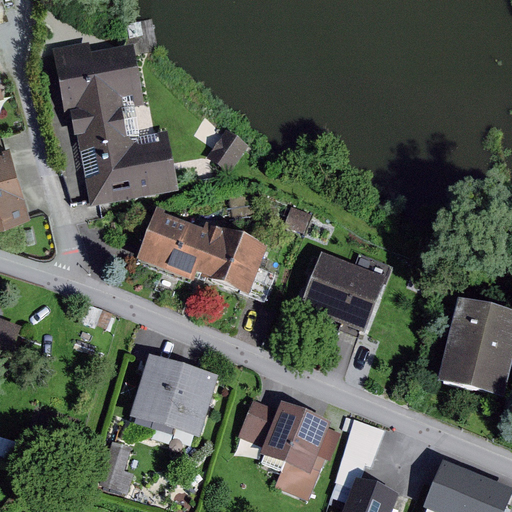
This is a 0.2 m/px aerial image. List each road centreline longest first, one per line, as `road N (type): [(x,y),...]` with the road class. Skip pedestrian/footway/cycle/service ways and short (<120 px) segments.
road 1 (residential): [(511,464),(89,287)]
road 2 (residential): [(17,0),(17,42),(89,287)]
